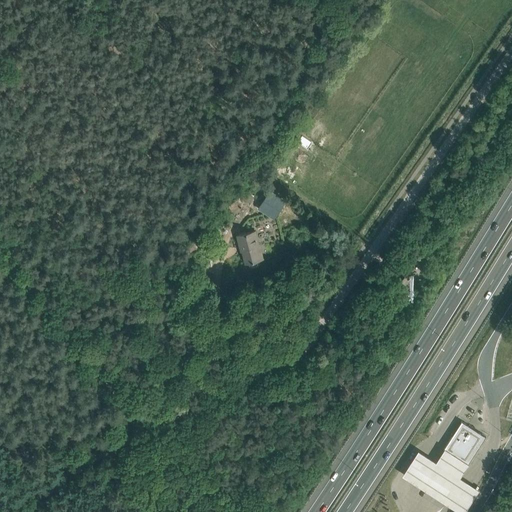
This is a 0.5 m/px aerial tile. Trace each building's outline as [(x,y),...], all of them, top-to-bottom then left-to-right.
[(258,208),(274,219),(287,200),(270,189),(258,208)] [(260,260),(256,246),(258,245),(255,230),(236,235),(238,242),(240,241),(245,263),(249,262),(249,265),(252,266),(256,265),(257,263),(257,260),(260,260)] [(412,283),(405,277),(405,276),(401,281),(408,288),(412,283)] [(462,421),(444,449),(446,450),(468,464),(486,436),(462,421)] [(419,453),(403,478),(456,511),(466,511),(479,492),(461,480),(470,466),(468,464),(446,450),(437,464),(419,453)]
